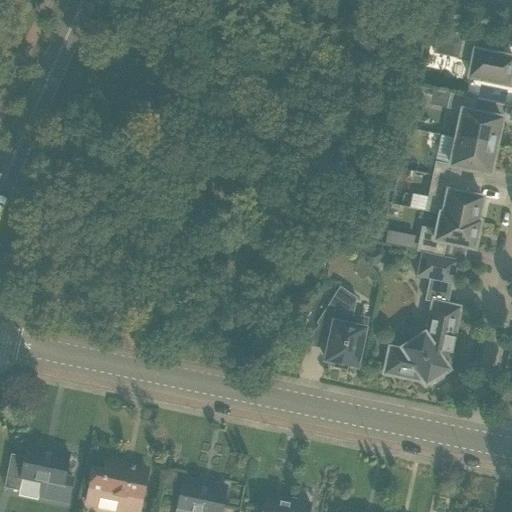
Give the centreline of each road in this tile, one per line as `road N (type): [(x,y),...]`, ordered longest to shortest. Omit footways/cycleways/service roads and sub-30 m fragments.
road 1 (residential): [(473,441),(0,342)]
road 2 (tertiary): [(0,189),(82,0)]
road 3 (residential): [(473,441),(511,250)]
